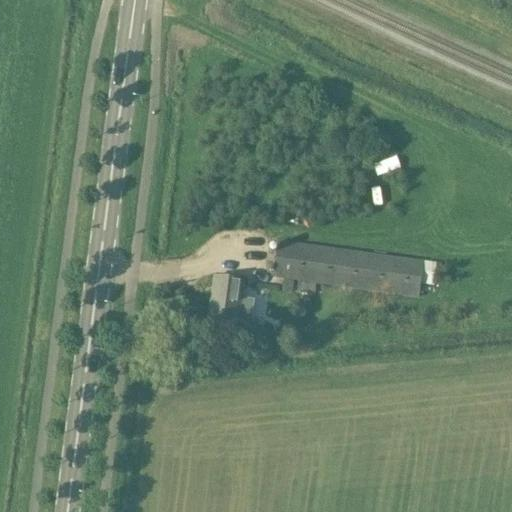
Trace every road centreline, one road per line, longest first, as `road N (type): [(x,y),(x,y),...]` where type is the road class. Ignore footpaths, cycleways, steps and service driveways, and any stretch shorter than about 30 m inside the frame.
road 1 (secondary): [(67,511),(135,0)]
road 2 (track): [(189,18),(354,96),(395,128),(417,164),(421,209)]
road 3 (track): [(511,113),(269,0)]
